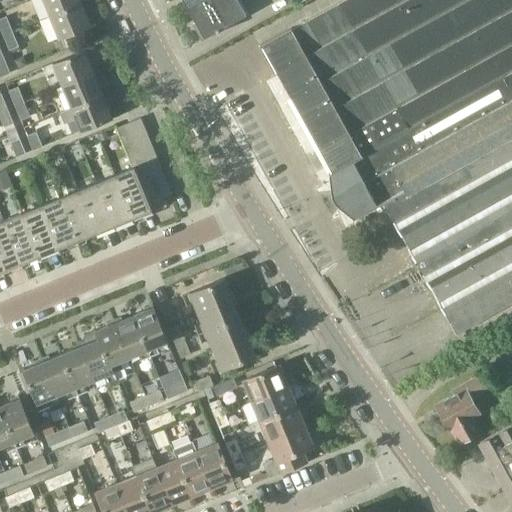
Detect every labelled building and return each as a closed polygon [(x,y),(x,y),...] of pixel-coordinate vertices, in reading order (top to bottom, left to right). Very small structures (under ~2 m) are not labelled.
[(41,0),(49,16),(80,3),(78,0),(41,0)] [(216,33),(220,32),(218,29),(229,23),(246,13),(238,0),(182,0),(195,23),(192,25),(201,41),(216,33)] [(292,27),(258,45),(275,76),(329,172),(328,173),(330,192),(331,197),(335,204),(338,206),(353,219),(359,215),(383,202),(394,222),(418,266),(442,308),(455,331),(456,334),(457,333),(511,302),(511,0),(343,0),(293,29),(292,27)] [(89,25),(80,3),(49,16),(58,38),(57,38),(58,39),(90,26),(90,25),(89,25)] [(0,27),(3,35),(12,31),(6,17),(0,19),(0,27)] [(18,46),(12,31),(3,35),(9,49),(18,46)] [(52,64),(61,86),(93,73),(84,51),(84,50),(52,63),(52,64)] [(22,57),(14,60),(17,68),(25,64),(22,57)] [(61,86),(70,108),(102,95),(93,73),(61,86)] [(8,91),(15,105),(24,102),(17,87),(8,91)] [(79,130),(79,131),(112,118),(111,117),(102,95),(70,108),(59,113),(63,123),(75,119),(79,130)] [(29,116),(24,102),(15,105),(21,120),(29,116)] [(13,123),(7,109),(0,111),(0,117),(4,126),(13,123)] [(140,118),(116,128),(120,139),(144,129),(140,118)] [(144,129),(120,139),(125,150),(149,140),(144,129)] [(32,150),(42,146),(36,132),(26,136),(32,150)] [(11,142),(17,156),(25,153),(20,139),(11,142)] [(149,140),(125,150),(129,160),(153,151),(149,140)] [(129,160),(132,167),(134,167),(136,171),(158,161),(153,151),(129,160)] [(158,161),(136,171),(140,182),(162,172),(158,161)] [(132,218),(151,210),(149,204),(144,192),(140,182),(136,171),(134,167),(132,167),(115,174),(132,218)] [(5,171),(0,172),(0,193),(12,188),(5,171)] [(162,172),(140,182),(144,192),(167,183),(162,172)] [(96,182),(114,225),(132,218),(115,174),(96,182)] [(96,182),(78,189),(96,233),(114,225),(96,182)] [(167,183),(144,192),(149,204),(162,198),(171,194),(167,183)] [(78,189),(59,197),(77,240),(96,233),(78,189)] [(41,204),(58,248),(77,240),(59,197),(41,204)] [(166,207),(162,198),(149,204),(151,210),(152,212),(166,207)] [(41,204),(22,212),(40,256),(58,248),(41,204)] [(4,219),(22,263),(40,256),(22,212),(4,219)] [(4,219),(0,221),(0,263),(3,271),(22,263),(4,219)] [(197,312),(235,297),(232,290),(229,291),(224,278),(182,295),(186,306),(193,303),(197,312)] [(198,334),(239,317),(235,305),(237,304),(235,297),(197,312),(201,322),(194,325),(198,334)] [(159,305),(166,323),(176,319),(169,301),(159,305)] [(145,310),(133,315),(150,357),(160,353),(157,346),(167,341),(152,304),(144,307),(145,310)] [(141,360),(150,357),(133,315),(121,320),(120,317),(113,320),(129,357),(138,353),(141,360)] [(213,350),(250,335),(247,327),(244,329),(239,317),(198,334),(201,343),(209,340),(213,350)] [(119,361),(129,357),(113,320),(106,323),(107,326),(96,331),(95,331),(98,339),(99,338),(113,372),(114,372),(122,368),(119,361)] [(168,329),(174,343),(184,339),(178,325),(168,329)] [(117,379),(114,372),(113,372),(99,338),(98,339),(95,331),(86,335),(85,338),(84,338),(85,341),(79,343),(94,380),(103,376),(106,383),(117,379)] [(253,342),(250,335),(213,350),(217,360),(209,362),(214,373),(255,356),(250,343),(253,342)] [(190,354),(184,339),(174,343),(180,358),(190,354)] [(61,354),(78,395),(87,391),(84,384),(94,380),(79,343),(71,346),(72,349),(61,354)] [(69,399),(78,395),(61,354),(49,359),(48,356),(41,358),(56,396),(66,392),(69,399)] [(23,371),(19,373),(27,393),(31,391),(39,411),(50,407),(47,400),(56,396),(41,358),(33,361),(35,364),(22,369),(23,371)] [(251,400),(288,385),(280,365),(242,380),(251,400)] [(449,428),(458,443),(481,431),(481,430),(478,431),(470,417),(479,412),(471,397),(488,388),(481,375),(454,390),(456,394),(436,405),(449,429),(449,428)] [(209,376),(190,383),(194,393),(213,386),(209,376)] [(169,386),(173,396),(188,390),(184,380),(169,386)] [(296,405),(288,385),(251,400),(259,421),(296,405)] [(160,390),(145,396),(149,406),(164,400),(160,390)] [(34,433),(18,395),(10,399),(11,402),(0,406),(17,448),(26,444),(23,437),(34,433)] [(134,412),(149,406),(145,396),(130,402),(134,412)] [(214,416),(224,412),(219,399),(209,403),(214,416)] [(195,412),(191,402),(178,407),(183,417),(195,412)] [(267,441),(304,425),(296,405),(259,421),(267,441)] [(17,448),(0,406),(0,446),(4,445),(7,452),(17,448)] [(171,410),(158,416),(163,425),(175,420),(171,410)] [(113,427),(116,426),(128,421),(124,411),(109,417),(113,427)] [(229,424),(224,412),(214,416),(219,428),(229,424)] [(150,430),(163,425),(158,416),(146,421),(150,430)] [(98,432),(104,430),(113,427),(109,417),(94,423),(98,432)] [(129,420),(128,421),(116,426),(120,436),(133,430),(129,420)] [(69,427),(73,437),(88,431),(84,421),(69,427)] [(511,424),(480,442),(506,490),(511,500),(511,424)] [(304,425),(267,441),(275,459),(267,462),(265,467),(269,477),(306,462),(302,451),(313,446),(304,425)] [(108,440),(120,436),(116,426),(113,427),(104,430),(108,440)] [(50,447),(73,437),(69,427),(46,437),(50,447)] [(133,430),(120,436),(125,448),(138,443),(133,430)] [(225,443),(230,456),(240,452),(235,439),(225,443)] [(176,459),(191,496),(211,488),(196,451),(193,442),(173,450),(176,459)] [(217,442),(196,451),(211,488),(232,479),(217,442)] [(94,453),(90,443),(78,448),(82,458),(94,453)] [(246,466),(240,452),(230,456),(236,470),(246,466)] [(47,466),(43,456),(24,464),(28,474),(47,466)] [(136,475),(151,511),(152,511),(171,504),(156,467),(152,458),(132,466),(136,475)] [(156,467),(171,504),(191,496),(176,459),(156,467)] [(19,466),(4,472),(8,482),(23,476),(19,466)] [(69,470),(57,475),(61,485),(73,480),(69,470)] [(0,485),(8,482),(4,472),(0,474),(0,485)] [(48,490),(61,485),(57,475),(44,480),(48,490)] [(151,511),(136,475),(116,483),(127,511),(151,511)] [(127,511),(116,483),(95,492),(103,511),(127,511)] [(29,486),(17,491),(21,501),(33,496),(29,486)] [(8,506),(21,501),(17,491),(4,496),(8,506)]
